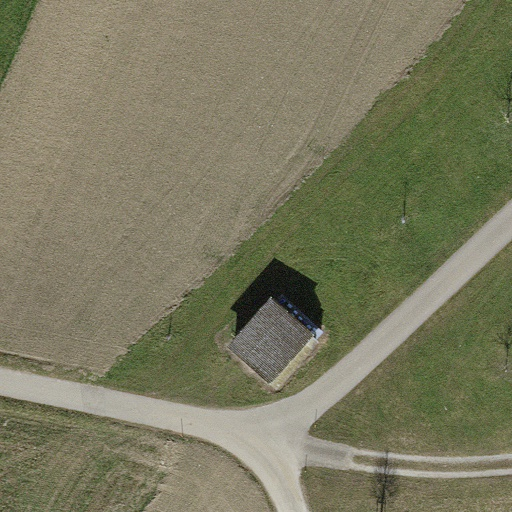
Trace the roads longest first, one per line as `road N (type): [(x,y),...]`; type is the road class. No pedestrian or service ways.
road 1 (track): [(0,390),(269,442),(511,219)]
road 2 (track): [(296,511),(269,442),(435,472),(511,461)]
